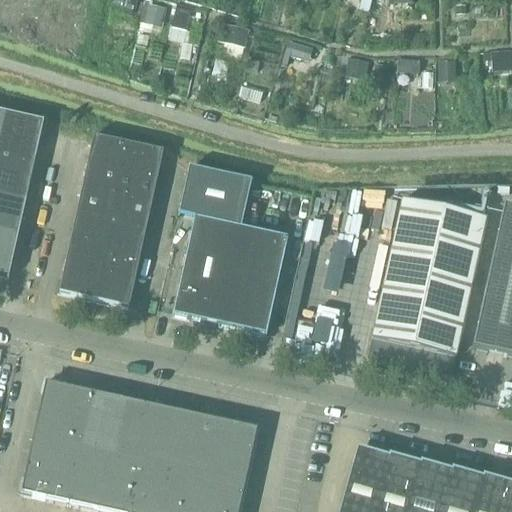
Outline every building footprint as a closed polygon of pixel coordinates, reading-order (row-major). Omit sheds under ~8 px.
[(373,0),(362,0),(361,10),(372,12),(373,0)] [(399,29),(398,11),(382,12),(383,30),(399,29)] [(187,40),(189,15),(174,14),(172,39),(187,40)] [(220,42),(247,48),(251,31),(224,25),(220,42)] [(310,66),(315,50),(289,42),(284,58),(310,66)] [(493,72),(511,71),(511,52),(492,53),(493,72)] [(350,59),(346,78),(367,82),(371,63),(350,59)] [(421,74),(421,61),(399,61),(399,74),(421,74)] [(440,84),(456,84),(457,63),(440,63),(440,84)] [(3,117),(0,131),(0,156),(34,164),(43,125),(3,117)] [(92,141),(86,167),(121,175),(127,148),(92,141)] [(162,156),(127,148),(121,175),(132,177),(156,182),(162,156)] [(0,156),(0,197),(25,203),(34,164),(0,156)] [(81,193),(104,198),(127,203),(132,177),(121,175),(86,167),(81,193)] [(193,222),(171,319),(218,330),(239,232),(240,232),(250,185),(187,171),(177,219),(193,222)] [(132,177),(127,203),(150,208),(156,182),(132,177)] [(81,193),(75,219),(99,224),(104,198),(81,193)] [(353,193),(349,213),(367,216),(371,196),(353,193)] [(0,197),(0,238),(17,242),(25,203),(0,197)] [(104,198),(99,224),(145,234),(150,208),(127,203),(104,198)] [(366,362),(450,381),(485,222),(401,203),(366,362)] [(511,211),(503,209),(472,352),(511,360),(511,211)] [(75,219),(69,244),(93,250),(99,224),(75,219)] [(93,250),(116,254),(139,260),(145,234),(99,224),(93,250)] [(335,229),(325,291),(340,294),(351,232),(335,229)] [(239,232),(218,330),(265,340),(287,242),(240,232),(239,232)] [(0,238),(0,279),(8,282),(17,242),(0,238)] [(64,270),(99,278),(110,280),(116,254),(93,250),(69,244),(64,270)] [(116,254),(110,280),(133,285),(139,260),(116,254)] [(58,297),(93,304),(99,278),(64,270),(58,297)] [(99,278),(93,304),(128,312),(133,285),(110,280),(99,278)] [(339,350),(346,324),(321,318),(314,343),(339,350)] [(44,387),(32,442),(79,453),(92,398),(44,387)] [(79,453),(107,459),(119,404),(92,398),(79,453)] [(107,459),(134,465),(146,410),(119,404),(107,459)] [(134,465),(123,511),(238,511),(256,434),(146,410),(134,465)] [(19,498),(67,508),(79,453),(32,442),(19,498)] [(67,508),(83,511),(95,511),(107,459),(79,453),(67,508)] [(95,511),(123,511),(134,465),(107,459),(95,511)] [(353,462),(343,498),(375,507),(386,469),(385,469),(384,471),(353,462)] [(373,511),(406,511),(417,476),(416,476),(415,478),(386,469),(375,507),(373,511)] [(440,511),(448,483),(447,483),(447,485),(417,476),(406,511),(440,511)] [(440,511),(473,511),(480,490),(479,490),(478,492),(448,483),(440,511)] [(473,511),(506,511),(511,497),(510,497),(509,498),(480,490),(473,511)] [(343,498),(339,511),(373,511),(375,507),(343,498)]
